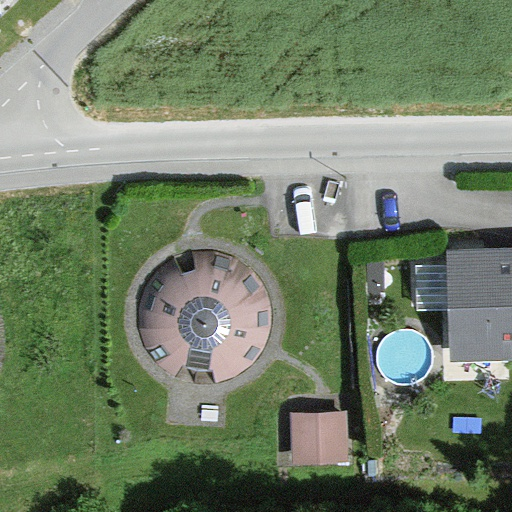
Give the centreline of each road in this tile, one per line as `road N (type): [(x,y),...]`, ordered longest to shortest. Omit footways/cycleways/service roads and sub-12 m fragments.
road 1 (unclassified): [(0,158),(142,142),(511,133)]
road 2 (residential): [(0,115),(114,0)]
